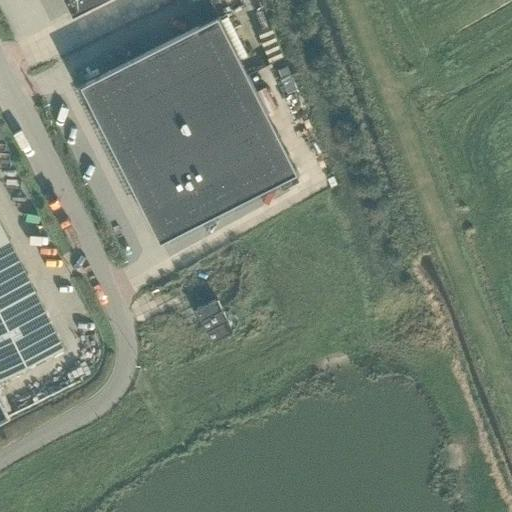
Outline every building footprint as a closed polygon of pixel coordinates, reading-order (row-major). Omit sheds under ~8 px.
[(65,0),(73,14),(100,0),(65,0)] [(219,15),(82,84),(161,240),(298,171),(219,15)] [(0,376),(65,344),(0,216),(0,376)] [(214,277),(189,285),(193,298),(218,289),(214,277)] [(217,297),(195,308),(211,341),(233,330),(217,297)]
